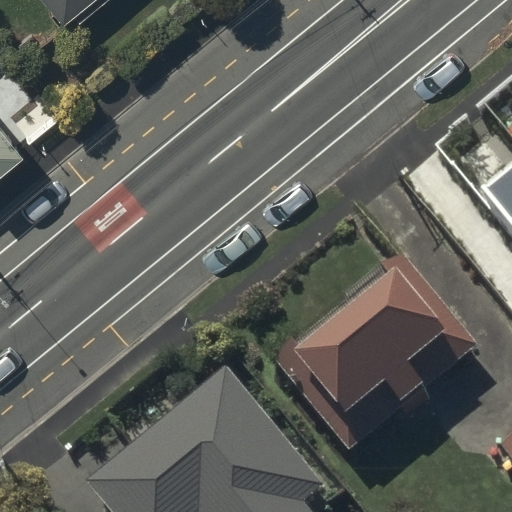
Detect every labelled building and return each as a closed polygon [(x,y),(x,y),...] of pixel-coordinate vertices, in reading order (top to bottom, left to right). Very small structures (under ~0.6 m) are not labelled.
[(42,0),(60,21),(74,9),(82,18),(103,0),(42,0)] [(511,184),(490,202),(511,228),(511,184)] [(296,336),(274,354),(352,448),(480,343),(404,250),(388,263),(393,269),(302,344),(296,336)] [(228,369),(93,478),(119,511),(315,511),(303,497),(320,483),(228,369)] [(511,427),(502,435),(511,447),(511,427)]
